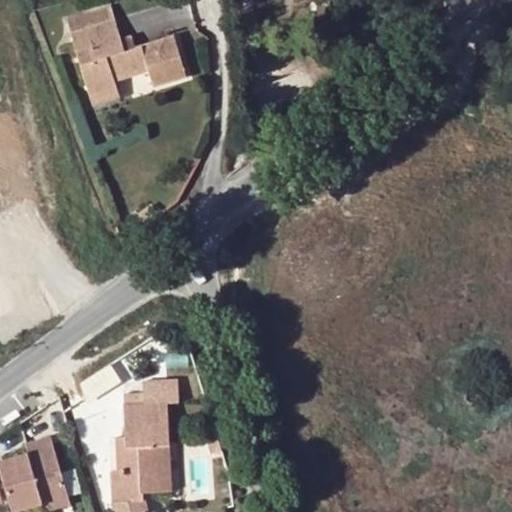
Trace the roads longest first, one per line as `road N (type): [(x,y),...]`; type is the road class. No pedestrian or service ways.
road 1 (tertiary): [(180,255),(488,0)]
road 2 (tertiary): [(180,255),(219,331),(272,511)]
road 3 (tertiary): [(0,388),(180,255)]
